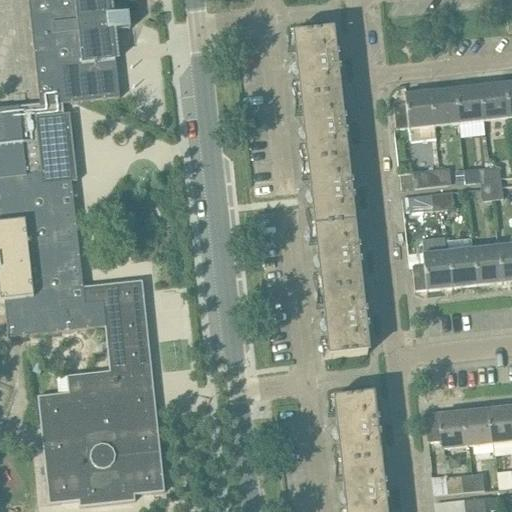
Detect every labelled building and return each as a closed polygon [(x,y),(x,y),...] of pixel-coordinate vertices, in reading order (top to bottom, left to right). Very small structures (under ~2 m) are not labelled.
[(0,181),(26,179),(27,189),(71,184),(76,184),(69,116),(63,117),(62,106),(119,100),(115,63),(114,63),(110,33),(129,31),(127,16),(109,18),(107,0),(27,0),(39,107),(0,111),(0,181)] [(289,40),(293,40),(300,104),(338,99),(331,34),(288,39),(289,40)] [(508,122),(504,84),(487,86),(488,89),(479,90),(483,124),(508,122)] [(470,87),(454,89),(458,127),(483,124),(479,90),(470,91),(470,87)] [(458,127),(454,89),(438,91),(438,94),(429,95),(433,130),(458,127)] [(433,130),(429,95),(421,96),(420,93),(404,95),(405,106),(393,107),(395,132),(408,131),(408,132),(433,130)] [(338,99),(300,104),(307,167),(345,163),(338,99)] [(345,163),(307,167),(314,231),(352,227),(345,163)] [(490,187),(501,186),(499,170),(488,171),(490,187)] [(448,171),(438,172),(440,189),(450,188),(448,171)] [(480,188),(490,187),(488,171),(478,172),(480,188)] [(440,189),(438,172),(412,175),(414,192),(440,189)] [(456,183),(464,182),(463,172),(455,173),(456,183)] [(26,179),(0,181),(0,304),(4,304),(8,340),(87,331),(82,289),(71,184),(27,189),(26,179)] [(501,186),(490,187),(492,203),(502,202),(501,186)] [(492,203),(490,187),(480,188),(481,204),(492,203)] [(451,195),(441,196),(443,213),(453,212),(451,195)] [(432,213),(443,213),(441,196),(430,197),(432,213)] [(352,227),(314,231),(321,295),(359,291),(352,227)] [(409,271),(411,271),(414,293),(426,292),(426,294),(451,291),(447,255),(446,242),(423,244),(424,255),(407,256),(409,271)] [(511,284),(511,247),(497,249),(501,286),(511,284)] [(476,289),(501,286),(497,249),(472,252),(476,289)] [(451,291),(476,289),(472,252),(447,255),(451,291)] [(82,289),(87,331),(106,329),(111,374),(65,379),(67,396),(36,399),(48,507),(78,504),(79,510),(134,504),(134,498),(164,494),(141,283),(82,289)] [(359,291),(321,295),(328,359),(324,360),(324,361),(366,357),(359,291)] [(333,404),(340,468),(378,464),(371,399),(329,403),(329,405),(333,404)] [(506,408),(489,410),(493,448),(511,445),(511,410),(506,411),(506,408)] [(493,448),(489,410),(474,412),(474,415),(465,416),(469,450),(493,448)] [(443,453),(469,450),(465,416),(456,417),(456,413),(428,416),(427,417),(426,419),(426,421),(426,422),(428,445),(442,444),(443,453)] [(383,511),(378,464),(340,468),(345,511),(383,511)] [(472,478),(473,494),(484,493),(483,477),(472,478)] [(473,494),(472,478),(447,480),(448,497),(473,494)] [(475,502),(476,511),(486,511),(485,501),(475,502)] [(476,511),(475,502),(435,506),(435,511),(476,511)]
